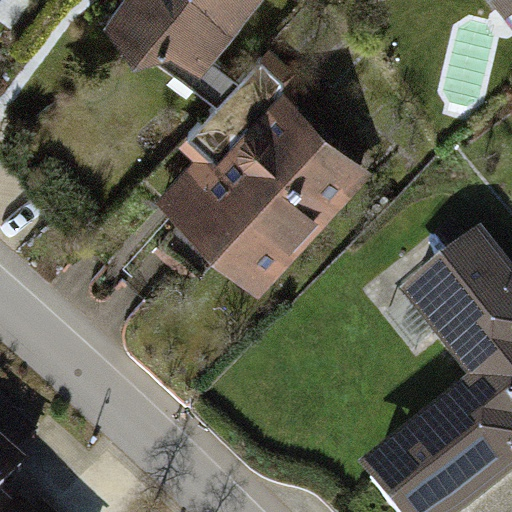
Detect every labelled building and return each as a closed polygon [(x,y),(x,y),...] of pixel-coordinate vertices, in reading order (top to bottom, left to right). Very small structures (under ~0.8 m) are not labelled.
[(122,0),(113,12),(137,48),(183,38),(199,52),(236,6),(242,7),(247,0),(122,0)] [(511,0),(500,0),(511,18),(511,0)] [(185,202),(261,271),(356,168),(279,98),(284,93),(284,75),(261,54),(189,134),(221,163),(185,202)] [(511,275),(476,232),(401,294),(471,378),(359,470),(393,511),(470,511),(511,478),(511,275)] [(0,511),(33,477),(0,447),(0,511)]
